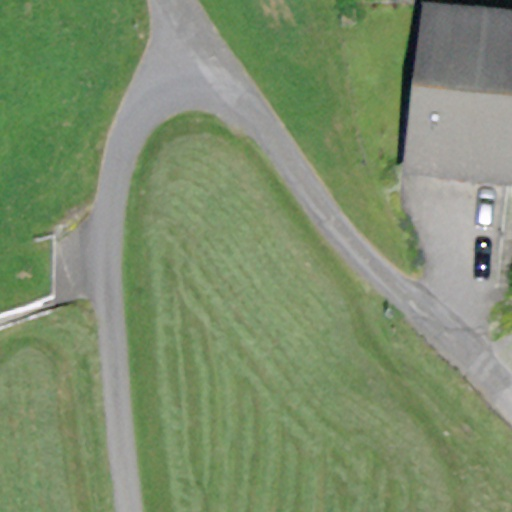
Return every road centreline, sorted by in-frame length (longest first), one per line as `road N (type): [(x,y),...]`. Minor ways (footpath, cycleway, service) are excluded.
road 1 (residential): [(129,511),(114,394),(115,158),(135,113),(191,41)]
road 2 (residential): [(191,41),(305,183),(511,405)]
